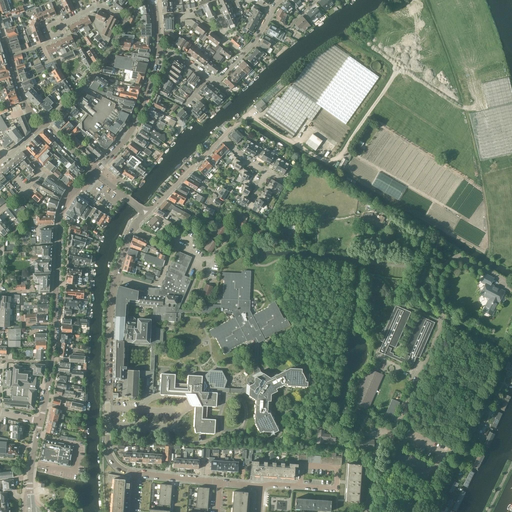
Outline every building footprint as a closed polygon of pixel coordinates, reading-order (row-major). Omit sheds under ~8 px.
[(6,18),(18,14),(21,13),(25,12),(23,6),(18,8),(9,11),(5,0),(0,0),(0,12),(0,14),(5,13),(6,18)] [(115,0),(113,4),(114,6),(121,11),(125,6),(124,6),(118,1),(116,0),(115,0)] [(289,0),(289,1),(296,9),(298,7),(297,5),(302,1),(301,0),(289,0)] [(334,4),(334,3),(336,2),(334,0),(332,0),(332,1),(330,0),(321,0),(318,3),(326,11),(334,4)] [(281,6),(279,9),(288,14),(290,14),(292,12),(291,11),(294,9),(287,1),(281,6)] [(51,8),(47,10),(50,18),(56,15),(52,4),(53,3),(52,2),(49,4),(51,8)] [(210,2),(203,5),(206,12),(212,10),(211,7),(212,7),(210,2)] [(66,11),(61,13),(62,16),(75,10),(72,3),(64,7),(66,11)] [(220,6),(222,11),(230,8),(228,3),(220,6)] [(254,12),(253,14),(261,19),(264,14),(259,11),(260,8),(255,5),(255,6),(253,5),(251,10),(254,12)] [(41,7),(38,8),(43,20),(50,18),(47,10),(43,12),(41,7)] [(34,15),(32,20),(40,23),(40,21),(43,20),(38,8),(35,9),(37,14),(34,15)] [(232,13),(230,8),(222,11),(224,16),(232,13)] [(312,9),(306,13),(313,21),(313,20),(316,17),(318,19),(322,15),(317,8),(313,11),(312,9)] [(288,14),(279,9),(276,15),(277,16),(276,19),(284,23),(285,20),(288,14)] [(212,10),(206,12),(210,22),(215,19),(214,17),(216,16),(214,12),(213,12),(212,10)] [(99,11),(97,14),(95,19),(104,23),(106,24),(109,17),(107,16),(107,15),(99,11)] [(224,16),(226,22),(235,18),(232,13),(224,16)] [(258,23),(261,19),(253,14),(251,17),(250,16),(249,18),(258,23)] [(16,18),(19,17),(18,15),(11,17),(2,20),(4,25),(15,21),(14,19),(16,18)] [(114,31),(119,21),(116,19),(116,18),(110,15),(109,17),(106,24),(101,34),(102,35),(101,36),(99,34),(104,43),(107,46),(110,38),(113,31),(114,31)] [(141,24),(141,25),(143,25),(151,24),(150,15),(141,17),(141,21),(143,20),(143,24),(141,24)] [(174,15),(163,15),(163,22),(164,22),(164,30),(164,31),(174,30),(177,30),(177,28),(174,28),(174,15)] [(88,16),(82,19),(88,32),(91,30),(88,25),(92,23),(88,16)] [(295,24),(299,29),(302,27),(305,31),(310,26),(302,17),(297,21),(298,22),(295,24)] [(237,23),(235,18),(226,22),(230,29),(235,27),(234,24),(237,23)] [(249,21),(248,24),(255,28),(258,23),(249,18),(248,20),(249,21)] [(75,23),(79,29),(83,27),(86,33),(87,35),(90,34),(88,32),(82,19),(75,23)] [(25,30),(27,33),(40,28),(39,26),(40,23),(32,20),(29,26),(30,28),(25,30)] [(69,26),(73,33),(76,39),(78,37),(75,32),(79,29),(75,23),(69,26)] [(6,30),(8,38),(17,36),(19,36),(17,30),(22,28),(24,34),(25,33),(24,27),(22,24),(16,26),(16,27),(6,30)] [(151,36),(151,24),(143,25),(141,25),(137,25),(137,27),(138,28),(141,28),(141,36),(151,36)] [(200,24),(199,25),(195,30),(201,35),(199,38),(201,40),(205,35),(206,35),(204,33),(207,29),(200,24)] [(255,28),(248,24),(246,26),(244,25),(241,30),(246,33),(248,30),(253,33),(255,28)] [(267,30),(265,34),(272,38),(273,36),(279,39),(283,32),(271,25),(268,31),(267,30)] [(33,34),(34,38),(42,35),(40,28),(27,33),(28,36),(33,34)] [(174,34),(174,30),(164,31),(164,38),(168,38),(172,42),(173,42),(175,43),(179,38),(174,34)] [(235,45),(242,35),(235,30),(234,31),(235,33),(236,33),(237,33),(236,34),(239,37),(238,38),(235,35),(230,41),(235,45)] [(201,40),(204,42),(207,38),(212,42),(216,36),(211,32),(207,37),(205,35),(201,40)] [(107,46),(104,43),(99,34),(94,38),(98,42),(97,43),(104,50),(107,46)] [(175,44),(176,45),(181,49),(186,42),(190,36),(188,34),(184,40),(180,37),(179,38),(175,43),(175,44)] [(45,42),(42,35),(34,38),(36,42),(31,44),(32,47),(45,42)] [(71,35),(65,38),(68,45),(72,43),(74,49),(77,48),(71,35)] [(134,38),(134,35),(122,35),(122,37),(121,43),(121,44),(121,43),(124,43),(123,47),(132,48),(133,46),(133,44),(132,44),(131,43),(132,39),(133,39),(134,39),(134,38)] [(235,45),(238,48),(243,42),(241,40),(242,39),(244,40),(246,38),(242,35),(235,45)] [(262,44),(260,47),(268,52),(270,48),(269,47),(273,40),(264,35),(260,43),(262,44)] [(93,43),(88,36),(84,39),(85,41),(85,40),(89,46),(93,43)] [(216,36),(212,42),(217,46),(214,50),(216,52),(220,47),(218,45),(222,41),(216,36)] [(65,38),(58,41),(64,54),(67,53),(64,47),(68,45),(65,38)] [(134,43),(133,48),(150,50),(151,38),(144,38),(143,44),(145,44),(142,44),(142,42),(134,42),(134,43)] [(58,41),(52,44),(56,51),(59,49),(62,55),(64,54),(58,41)] [(181,49),(186,52),(193,43),(191,42),(189,43),(186,42),(181,49)] [(189,55),(191,56),(200,45),(199,43),(195,48),(192,46),(187,52),(190,55),(189,55)] [(52,53),(56,51),(52,44),(46,47),(51,60),(54,59),(52,53)] [(193,57),(196,59),(201,53),(197,49),(198,48),(200,49),(202,46),(200,45),(191,56),(193,58),(193,57)] [(268,122),(268,123),(275,128),(275,127),(292,138),(307,117),(312,121),(321,107),(346,124),(379,77),(333,45),(310,60),(292,87),(290,85),(280,99),(277,97),(262,118),(268,122)] [(220,47),(216,52),(216,53),(221,56),(223,54),(229,59),(233,54),(224,47),(223,49),(220,47)] [(89,71),(93,66),(83,48),(79,51),(82,56),(81,57),(89,71)] [(254,52),(252,54),(258,60),(259,60),(262,56),(264,57),(267,54),(261,49),(259,51),(256,48),(253,51),(254,52)] [(94,64),(99,58),(98,58),(92,49),(87,52),(94,64)] [(74,53),(75,53),(74,51),(73,51),(59,56),(61,61),(75,56),(74,53)] [(15,62),(16,66),(23,64),(21,60),(28,58),(26,52),(14,56),(15,62)] [(198,62),(200,63),(206,56),(207,54),(205,52),(204,54),(201,53),(196,59),(199,61),(198,62)] [(114,67),(133,71),(143,74),(145,74),(145,73),(145,74),(148,63),(149,56),(136,54),(132,53),(131,58),(116,56),(114,67)] [(206,67),(208,69),(215,74),(220,69),(213,63),(215,60),(220,63),(224,58),(221,56),(216,53),(206,67)] [(259,61),(259,60),(258,60),(252,54),(251,53),(247,57),(248,58),(247,59),(248,60),(246,62),(252,68),(260,60),(259,61)] [(210,59),(206,56),(200,63),(201,64),(202,64),(205,66),(210,59)] [(173,63),(182,70),(184,68),(183,67),(184,65),(176,59),(175,58),(174,60),(175,61),(173,63)] [(53,70),(59,68),(55,61),(46,65),(45,65),(45,67),(44,68),(45,70),(48,71),(48,68),(51,67),(53,70)] [(247,75),(252,69),(244,61),(239,66),(246,74),(247,75)] [(29,62),(23,64),(16,66),(19,75),(25,73),(24,69),(26,68),(31,67),(29,62)] [(179,74),(182,70),(173,63),(172,65),(173,65),(171,68),(179,74)] [(0,75),(9,73),(7,64),(0,66),(0,75)] [(237,70),(235,72),(241,79),(246,74),(239,66),(237,68),(236,69),(237,70)] [(103,72),(100,72),(100,75),(110,77),(110,74),(112,74),(113,68),(104,67),(103,72)] [(54,77),(55,78),(62,73),(59,68),(51,72),(48,73),(49,75),(52,74),(54,77)] [(171,70),(169,72),(177,78),(180,75),(179,74),(171,68),(170,69),(171,70)] [(133,71),(131,79),(136,80),(135,83),(141,85),(143,80),(145,74),(143,74),(133,71)] [(178,79),(177,78),(169,72),(169,73),(168,74),(169,75),(167,77),(175,83),(178,79)] [(241,79),(235,72),(233,74),(232,74),(230,75),(229,77),(236,84),(241,79)] [(13,85),(9,73),(0,75),(0,82),(5,81),(6,85),(4,87),(5,89),(9,88),(9,86),(13,85)] [(30,76),(28,77),(27,73),(25,73),(19,75),(21,82),(29,79),(31,78),(34,77),(36,76),(36,75),(34,76),(33,75),(30,76)] [(62,73),(54,77),(55,78),(56,80),(54,81),(56,84),(58,83),(58,82),(61,80),(65,78),(62,73)] [(191,84),(198,75),(196,74),(195,75),(193,73),(187,81),(191,84)] [(108,82),(98,75),(95,80),(100,84),(105,87),(108,82)] [(201,79),(198,77),(199,76),(198,75),(191,84),(195,87),(201,79)] [(224,82),(231,89),(236,84),(229,77),(224,82)] [(511,93),(508,77),(482,84),(487,109),(511,103),(511,93)] [(166,78),(164,83),(175,91),(176,89),(174,88),(176,86),(166,78)] [(69,94),(74,91),(66,79),(54,88),(58,93),(61,90),(64,87),(69,94)] [(24,90),(33,85),(31,80),(21,84),(24,90)] [(97,89),(100,84),(95,80),(88,89),(102,96),(116,103),(123,105),(134,107),(136,102),(123,99),(119,98),(112,95),(113,93),(112,93),(113,89),(108,87),(107,88),(105,93),(97,89)] [(254,106),(260,113),(268,106),(265,104),(285,85),(282,81),(261,100),(254,106)] [(164,83),(161,87),(169,92),(170,90),(174,93),(175,91),(164,83)] [(130,86),(128,93),(138,95),(141,86),(135,84),(134,87),(130,86)] [(205,84),(200,90),(204,94),(206,92),(209,94),(214,87),(211,84),(210,86),(208,84),(207,86),(205,84)] [(15,89),(13,85),(9,86),(9,88),(5,89),(2,90),(0,90),(0,94),(0,95),(3,94),(3,93),(8,91),(8,92),(15,90),(14,89),(15,89)] [(214,87),(209,94),(205,98),(208,100),(209,98),(210,98),(212,96),(214,98),(219,93),(216,90),(217,89),(214,87)] [(28,97),(30,99),(37,93),(36,93),(39,90),(37,88),(35,91),(32,88),(27,93),(26,94),(26,95),(28,97)] [(158,93),(169,98),(171,94),(169,93),(165,91),(164,90),(161,88),(158,93)] [(8,91),(3,93),(3,94),(0,95),(1,97),(0,96),(0,99),(4,97),(6,97),(7,98),(12,96),(16,94),(15,90),(8,92),(8,91)] [(136,100),(138,95),(128,93),(124,92),(117,90),(116,95),(136,100)] [(189,95),(185,92),(181,90),(179,92),(181,93),(180,93),(184,96),(183,96),(186,99),(189,95)] [(38,106),(40,104),(44,100),(37,93),(30,99),(31,99),(30,100),(32,102),(33,101),(35,104),(34,104),(37,106),(38,106)] [(221,101),(223,102),(227,97),(223,94),(222,95),(219,93),(214,98),(212,100),(218,105),(221,101)] [(6,100),(6,102),(17,99),(16,94),(12,96),(7,98),(6,97),(4,97),(0,99),(0,101),(6,100)] [(79,100),(87,106),(93,97),(86,94),(84,97),(82,96),(79,100)] [(152,106),(164,112),(167,106),(160,103),(162,98),(157,95),(152,106)] [(91,139),(92,137),(97,132),(100,128),(103,125),(105,127),(104,127),(107,129),(109,131),(116,137),(126,125),(131,115),(120,112),(121,111),(115,108),(116,103),(102,96),(100,100),(93,97),(87,106),(91,109),(81,120),(79,118),(79,119),(78,118),(77,120),(80,122),(76,127),(91,139)] [(47,97),(44,100),(40,104),(47,112),(52,108),(51,106),(54,103),(47,97)] [(18,98),(17,99),(6,102),(8,107),(19,103),(18,98)] [(206,105),(207,104),(202,99),(196,105),(203,112),(208,107),(206,105)] [(123,105),(116,103),(115,108),(121,111),(120,112),(131,115),(134,107),(123,105)] [(511,103),(469,114),(480,161),(511,153),(511,103)] [(179,106),(175,104),(170,109),(173,112),(179,106)] [(67,111),(71,114),(75,117),(77,115),(77,114),(79,112),(73,105),(67,111)] [(196,105),(190,112),(192,113),(190,115),(193,118),(195,116),(197,118),(200,116),(201,116),(202,116),(203,115),(203,114),(202,113),(203,112),(196,105)] [(151,109),(148,115),(157,119),(158,116),(163,118),(164,116),(151,109)] [(183,109),(176,116),(180,119),(177,122),(182,128),(184,129),(187,126),(185,125),(186,124),(185,123),(187,121),(184,119),(188,115),(183,109)] [(3,113),(0,114),(0,128),(3,134),(5,136),(8,134),(16,145),(24,137),(19,130),(22,128),(21,126),(20,126),(20,125),(19,125),(17,119),(16,118),(12,120),(8,111),(3,113)] [(30,130),(28,126),(24,115),(18,118),(18,119),(17,119),(19,125),(20,125),(20,126),(21,126),(22,128),(26,136),(30,132),(30,131),(30,130)] [(154,121),(158,122),(159,120),(157,119),(148,115),(145,120),(153,124),(154,121)] [(64,118),(62,116),(54,123),(54,124),(54,125),(59,129),(65,123),(63,121),(64,118)] [(172,128),(176,122),(170,119),(167,125),(172,128)] [(62,132),(65,136),(75,126),(70,120),(60,130),(62,132)] [(159,120),(158,122),(156,125),(158,126),(158,129),(164,128),(166,124),(159,121),(159,120)] [(141,128),(151,135),(153,133),(154,133),(155,132),(154,129),(153,130),(153,129),(153,128),(151,127),(144,123),(141,128)] [(109,131),(107,129),(104,127),(105,127),(103,125),(101,128),(105,131),(104,133),(107,135),(106,137),(113,141),(116,137),(109,131)] [(71,133),(75,137),(81,131),(76,127),(71,133)] [(243,136),(236,129),(234,129),(233,131),(233,133),(229,137),(236,144),(243,136)] [(60,150),(61,149),(61,148),(46,132),(44,130),(39,134),(48,145),(49,144),(54,149),(55,149),(58,152),(59,150),(60,150)] [(141,130),(137,135),(147,141),(148,140),(158,147),(161,142),(153,136),(151,135),(150,137),(141,130)] [(105,149),(106,149),(109,146),(105,143),(106,141),(102,136),(100,134),(97,132),(92,137),(105,149)] [(161,135),(155,132),(154,133),(153,133),(151,135),(153,136),(161,142),(163,144),(165,140),(164,135),(161,135)] [(109,146),(113,141),(106,137),(107,135),(104,133),(102,136),(106,141),(105,143),(109,146)] [(5,136),(2,138),(5,142),(1,145),(5,149),(6,148),(8,151),(12,148),(16,145),(8,134),(5,136)] [(315,151),(317,148),(322,141),(312,134),(305,144),(315,151)] [(39,145),(42,148),(43,146),(42,145),(43,144),(38,140),(40,138),(37,135),(37,136),(36,137),(32,140),(38,146),(39,145)] [(147,142),(147,141),(137,135),(136,137),(133,141),(143,148),(144,148),(145,148),(146,146),(147,146),(149,143),(147,142)] [(82,143),(80,142),(80,141),(80,142),(76,137),(71,142),(74,145),(75,144),(77,146),(76,147),(79,150),(84,145),(82,143)] [(35,148),(38,151),(42,148),(39,145),(38,146),(32,140),(29,143),(35,149),(35,148)] [(242,151),(249,155),(255,143),(254,142),(253,144),(247,141),(242,151)] [(83,151),(94,162),(99,158),(93,152),(93,153),(92,152),(96,147),(91,142),(83,151)] [(26,147),(31,153),(34,156),(38,151),(35,148),(35,149),(29,143),(26,146),(26,147)] [(137,155),(141,150),(132,143),(128,148),(137,155)] [(222,143),(218,147),(224,154),(229,149),(222,143)] [(256,144),(255,143),(249,155),(253,157),(254,156),(257,158),(262,149),(255,145),(256,144)] [(42,148),(38,151),(34,156),(39,162),(43,166),(53,154),(50,151),(52,150),(46,144),(43,146),(42,148)] [(97,147),(93,152),(99,158),(103,153),(97,147)] [(213,151),(220,158),(224,154),(218,147),(213,151)] [(260,159),(265,162),(272,150),(271,150),(270,151),(264,148),(258,156),(261,158),(260,159)] [(121,155),(125,158),(126,159),(129,161),(133,156),(130,154),(131,153),(126,150),(121,155)] [(273,151),(272,150),(265,162),(269,164),(270,163),(273,165),(278,156),(277,155),(278,153),(273,150),(273,151)] [(211,161),(212,162),(215,165),(217,163),(216,162),(220,158),(213,151),(210,155),(213,158),(211,161)] [(17,156),(23,164),(26,167),(28,166),(23,160),(27,157),(22,152),(17,156)] [(23,164),(17,156),(11,161),(16,166),(19,163),(21,166),(23,164)] [(121,173),(125,168),(125,167),(128,163),(129,161),(126,159),(125,158),(124,159),(121,156),(109,168),(118,176),(121,173)] [(129,161),(128,163),(132,165),(133,167),(144,174),(147,170),(140,164),(141,163),(135,158),(133,156),(129,161)] [(235,159),(236,159),(236,158),(234,156),(233,156),(232,158),(233,158),(231,160),(230,159),(226,163),(227,165),(231,162),(233,163),(235,159)] [(275,170),(279,172),(286,161),(285,160),(284,162),(278,158),(273,167),(275,168),(275,170)] [(499,163),(499,161),(498,160),(498,159),(497,159),(496,158),(494,158),(492,158),(491,159),(489,161),(489,162),(489,163),(489,165),(490,166),(491,167),(492,168),(494,168),(495,168),(496,168),(498,167),(499,165),(499,164),(499,163)] [(238,172),(241,173),(243,169),(244,168),(241,166),(243,163),(242,164),(240,162),(240,161),(236,159),(235,159),(233,163),(232,165),(233,167),(239,171),(238,172)] [(205,160),(201,164),(210,173),(214,168),(215,170),(217,167),(215,165),(212,162),(210,164),(205,160)] [(16,166),(11,161),(6,166),(13,174),(15,172),(13,169),(16,166)] [(44,166),(52,173),(57,168),(48,161),(44,166)] [(287,161),(286,161),(279,172),(284,175),(284,174),(287,175),(292,166),(286,163),(287,161)] [(75,162),(72,165),(68,169),(78,177),(84,171),(75,162)] [(32,163),(28,166),(26,167),(29,171),(27,172),(31,177),(37,172),(35,169),(36,168),(32,163)] [(61,170),(60,171),(64,174),(65,175),(73,182),(75,179),(78,177),(68,169),(61,163),(59,165),(60,166),(58,168),(61,170)] [(208,174),(210,173),(201,164),(197,169),(206,178),(209,175),(208,174)] [(13,174),(6,166),(1,170),(5,175),(9,173),(11,175),(13,174)] [(53,174),(59,179),(63,175),(61,174),(62,174),(60,172),(60,171),(61,170),(58,168),(53,174)] [(132,180),(136,175),(129,170),(128,170),(128,169),(125,168),(121,173),(132,180)] [(248,171),(243,169),(241,173),(240,175),(241,178),(242,179),(241,182),(243,183),(245,181),(245,182),(248,183),(249,183),(253,176),(250,174),(251,173),(250,173),(250,174),(247,172),(248,171)] [(63,175),(59,179),(65,183),(69,186),(73,182),(65,175),(64,174),(60,171),(60,172),(62,174),(61,174),(63,175)] [(207,183),(209,181),(194,172),(189,176),(200,183),(202,180),(207,183)] [(48,176),(41,185),(61,196),(62,196),(66,189),(48,176)] [(196,190),(198,187),(199,185),(188,178),(183,183),(196,190)] [(266,186),(264,189),(270,192),(271,190),(273,191),(276,190),(277,188),(280,190),(281,191),(283,187),(282,186),(271,179),(271,180),(272,180),(270,183),(269,182),(267,187),(266,186)] [(245,182),(245,181),(243,183),(244,184),(241,190),(242,193),(243,194),(247,196),(252,188),(251,188),(251,189),(248,187),(250,184),(249,183),(248,183),(245,182)] [(61,196),(41,185),(36,182),(32,186),(37,191),(43,196),(45,193),(52,197),(60,200),(61,196)] [(176,190),(186,196),(190,189),(185,187),(182,184),(180,186),(176,190)] [(227,199),(229,197),(231,193),(226,190),(223,188),(218,197),(225,201),(227,198),(227,199)] [(263,201),(264,199),(265,200),(268,199),(272,193),(270,192),(264,189),(260,196),(259,195),(257,198),(263,201)] [(176,190),(172,195),(179,198),(177,202),(182,205),(187,196),(186,196),(176,190)] [(49,196),(43,196),(37,191),(32,197),(38,203),(41,199),(48,200),(49,196)] [(245,209),(247,210),(251,202),(249,200),(251,197),(250,197),(250,198),(247,196),(243,194),(240,199),(241,202),(246,205),(246,206),(246,207),(245,209)] [(86,221),(89,216),(93,208),(87,205),(88,204),(89,202),(78,195),(77,197),(76,197),(65,214),(72,218),(71,223),(73,224),(74,222),(75,220),(78,216),(80,217),(86,221)] [(172,195),(167,199),(174,204),(176,202),(177,202),(179,198),(172,195)] [(27,201),(23,196),(18,200),(22,205),(27,201)] [(47,207),(56,210),(59,201),(51,198),(50,198),(47,207)] [(254,203),(251,202),(247,210),(249,212),(250,209),(251,209),(253,206),(258,209),(261,208),(265,202),(263,201),(257,198),(254,203)] [(26,209),(22,205),(18,200),(10,207),(17,216),(26,209)] [(166,201),(158,209),(166,213),(167,213),(168,211),(174,215),(187,222),(191,215),(182,210),(175,207),(172,205),(166,201)] [(206,206),(204,212),(212,216),(215,210),(206,206)] [(46,215),(55,215),(56,210),(47,207),(47,208),(44,208),(43,208),(39,207),(39,209),(43,210),(43,211),(47,212),(46,215)] [(94,207),(93,208),(89,216),(93,219),(99,210),(94,207)] [(173,217),(174,215),(168,211),(167,213),(166,213),(158,209),(154,213),(163,218),(165,216),(166,217),(169,216),(170,215),(173,217)] [(93,219),(98,222),(98,223),(104,214),(99,210),(93,219)] [(111,218),(104,214),(98,223),(98,222),(97,224),(102,227),(106,221),(109,223),(110,220),(111,218)] [(54,224),(55,216),(44,217),(44,215),(36,215),(36,219),(33,219),(34,225),(36,225),(54,224)] [(236,215),(233,222),(242,227),(246,221),(236,215)] [(155,217),(147,224),(154,230),(161,223),(155,217)] [(222,237),(228,227),(222,223),(216,232),(222,237)] [(4,236),(7,234),(11,231),(9,228),(11,226),(9,224),(7,226),(0,231),(4,236)] [(70,232),(72,232),(89,237),(89,236),(88,234),(87,234),(87,233),(79,231),(80,228),(78,227),(72,225),(70,232)] [(250,232),(260,237),(264,231),(254,225),(250,232)] [(280,233),(279,236),(295,238),(296,230),(281,228),(281,227),(277,226),(277,233),(280,233)] [(40,243),(52,243),(53,228),(40,229),(40,243)] [(71,247),(76,248),(78,249),(82,249),(83,250),(84,246),(83,246),(88,247),(90,241),(90,240),(90,239),(91,238),(89,237),(72,232),(72,235),(70,234),(68,245),(71,245),(71,247)] [(138,243),(140,238),(134,235),(132,241),(138,243)] [(145,246),(148,248),(153,250),(154,247),(150,246),(149,246),(146,244),(148,242),(140,238),(138,243),(145,247),(145,246)] [(211,239),(204,249),(210,253),(217,244),(211,239)] [(132,241),(129,247),(147,253),(148,248),(149,249),(157,252),(153,250),(148,248),(145,246),(145,247),(138,243),(132,241)] [(42,259),(52,259),(52,246),(32,247),(33,256),(38,255),(38,257),(38,258),(42,258),(42,259)] [(73,260),(76,260),(77,253),(81,254),(82,249),(78,249),(76,248),(71,247),(70,252),(69,260),(73,261),(73,260)] [(137,254),(145,257),(145,254),(129,248),(127,254),(136,257),(137,254)] [(134,399),(135,399),(135,398),(135,397),(138,397),(139,377),(150,377),(149,389),(160,390),(160,394),(185,396),(190,405),(195,406),(194,428),(195,428),(196,433),(199,432),(201,432),(201,433),(215,434),(216,419),(207,419),(207,411),(207,406),(216,407),(217,392),(215,392),(224,392),(225,392),(228,392),(229,392),(249,394),(249,395),(256,400),(256,404),(255,404),(255,408),(256,408),(255,414),(254,417),(255,417),(255,422),(260,433),(264,431),(272,432),(271,432),(273,431),(274,433),(279,430),(278,428),(277,425),(276,425),(273,419),(274,419),(272,416),(270,412),(268,413),(267,411),(268,411),(271,401),(271,394),(277,391),(276,389),(285,384),(287,384),(287,386),(292,386),(295,387),(295,386),(302,386),(302,387),(305,387),(308,387),(308,382),(305,381),(306,380),(306,379),(306,380),(306,379),(303,373),(302,373),(302,369),(290,368),(286,370),(286,369),(283,371),(283,372),(277,374),(274,375),(274,376),(271,378),(264,373),(262,374),(257,365),(258,364),(259,343),(265,340),(264,338),(290,325),(287,319),(286,320),(285,318),(283,319),(274,301),(270,304),(270,305),(268,306),(269,307),(252,316),(250,310),(250,307),(250,300),(249,300),(250,271),(244,271),(244,272),(242,271),(241,274),(222,273),(222,277),(221,277),(221,279),(223,279),(223,290),(224,290),(224,299),(221,299),(221,305),(205,304),(204,311),(178,309),(191,279),(184,276),(192,257),(178,251),(173,262),(172,261),(160,289),(145,287),(145,289),(144,292),(119,286),(117,294),(116,298),(117,298),(116,299),(116,300),(116,310),(115,318),(113,318),(113,321),(115,321),(115,329),(114,340),(114,359),(113,380),(123,380),(122,390),(122,396),(127,396),(129,397),(130,397),(130,398),(130,399),(131,399),(132,399),(132,400),(133,399),(134,399)] [(81,254),(77,253),(76,260),(91,263),(93,256),(81,254)] [(146,254),(145,254),(145,257),(143,260),(155,264),(157,265),(162,267),(163,267),(165,261),(166,261),(159,258),(159,259),(146,254)] [(136,258),(127,255),(126,260),(134,263),(137,264),(142,265),(143,263),(136,261),(135,261),(136,258)] [(35,272),(43,272),(42,267),(44,267),(44,272),(51,271),(51,260),(42,260),(42,259),(42,258),(38,258),(38,257),(31,257),(32,261),(35,260),(35,272)] [(126,260),(124,265),(133,268),(136,269),(140,270),(140,268),(136,266),(137,264),(134,263),(126,260)] [(124,265),(123,271),(135,274),(136,269),(133,268),(124,265)] [(74,269),(70,269),(69,274),(81,276),(82,270),(80,270),(80,267),(74,266),(74,269)] [(34,273),(30,274),(26,274),(27,280),(30,280),(30,276),(34,276),(34,280),(40,279),(40,291),(40,293),(49,292),(49,290),(50,290),(51,273),(34,274),(34,273)] [(27,280),(26,274),(22,274),(22,276),(22,285),(16,285),(15,285),(16,290),(26,289),(26,285),(27,285),(27,280)] [(487,301),(482,311),(492,316),(498,304),(505,291),(491,284),(494,278),(485,274),(480,282),(485,285),(480,294),(486,298),(486,299),(486,300),(487,301)] [(69,275),(68,284),(83,286),(84,277),(69,275)] [(213,287),(212,287),(205,284),(202,295),(209,298),(213,287)] [(84,299),(85,290),(67,289),(66,295),(76,295),(76,298),(84,299)] [(74,300),(65,299),(64,308),(75,309),(80,309),(81,303),(87,304),(87,302),(82,302),(82,301),(74,300)] [(37,305),(24,305),(21,305),(21,311),(24,311),(24,309),(34,309),(34,308),(37,308),(38,314),(48,313),(48,304),(37,305)] [(410,312),(396,306),(380,341),(383,342),(379,352),(412,366),(417,357),(419,358),(434,323),(419,316),(405,351),(411,354),(409,357),(405,355),(404,359),(400,357),(400,358),(392,355),(393,354),(389,352),(391,348),(388,347),(389,344),(395,347),(410,312)] [(21,317),(21,321),(21,322),(37,321),(37,322),(47,322),(48,313),(38,314),(25,314),(21,315),(21,317)] [(77,318),(77,322),(77,325),(74,325),(74,326),(78,327),(79,325),(82,325),(81,327),(87,327),(87,326),(88,326),(88,319),(81,319),(81,318),(77,318)] [(14,329),(8,329),(8,332),(8,334),(8,336),(8,347),(20,347),(21,329),(14,329)] [(35,334),(35,341),(46,342),(47,333),(35,333),(35,334)] [(61,343),(62,343),(68,344),(69,338),(77,339),(77,337),(77,336),(72,335),(62,334),(61,343)] [(60,357),(66,358),(68,349),(72,350),(73,344),(68,344),(62,343),(60,357)] [(70,355),(69,362),(85,363),(86,356),(85,356),(85,352),(74,351),(74,355),(70,355)] [(377,372),(377,370),(381,362),(375,360),(371,369),(368,368),(352,403),(368,410),(383,375),(377,372)] [(59,362),(58,371),(69,372),(70,363),(59,362)] [(3,379),(2,387),(12,388),(11,399),(4,398),(3,407),(12,407),(12,406),(27,407),(27,409),(35,409),(37,389),(35,389),(36,384),(37,375),(33,375),(31,374),(31,371),(26,371),(22,370),(22,368),(22,366),(20,366),(20,364),(16,363),(16,366),(14,366),(13,370),(6,369),(6,380),(3,379)] [(32,365),(32,369),(34,369),(33,375),(37,375),(42,375),(44,375),(45,365),(34,364),(34,365),(32,365)] [(74,391),(71,391),(65,390),(64,396),(75,398),(76,392),(74,391)] [(510,396),(506,395),(500,409),(504,411),(510,396)] [(399,402),(392,399),(384,417),(391,420),(399,402)] [(82,411),(82,410),(84,404),(72,402),(67,401),(65,406),(71,408),(82,411)] [(51,411),(50,413),(59,415),(60,409),(52,407),(52,408),(51,408),(51,411)] [(503,413),(499,411),(492,426),(497,428),(503,413)] [(49,419),(49,420),(60,422),(61,418),(63,419),(64,417),(61,416),(59,415),(50,413),(50,416),(49,416),(48,419),(49,419)] [(48,423),(47,426),(61,429),(61,427),(60,426),(61,423),(60,422),(49,420),(48,420),(47,423),(48,423)] [(54,434),(55,430),(60,431),(61,429),(47,426),(47,428),(46,428),(45,431),(46,431),(46,432),(54,434)] [(324,433),(325,431),(325,430),(323,430),(323,427),(317,426),(316,429),(318,430),(317,444),(323,445),(323,440),(335,441),(336,435),(324,433)] [(496,434),(490,431),(483,445),(489,448),(496,434)] [(0,437),(0,452),(6,454),(6,453),(8,453),(8,454),(18,455),(19,447),(15,447),(15,444),(9,444),(9,445),(7,445),(8,439),(0,437)] [(64,444),(44,440),(41,460),(60,463),(60,464),(70,466),(73,446),(64,445),(64,444)] [(360,448),(374,448),(374,440),(360,440),(360,443),(356,443),(356,445),(360,445),(360,448)] [(214,458),(212,458),(209,457),(210,449),(206,449),(206,458),(209,458),(209,461),(209,462),(209,463),(210,463),(211,463),(211,470),(218,470),(218,461),(214,461),(214,458)] [(484,455),(479,453),(471,467),(477,470),(484,455)] [(199,460),(192,460),(192,469),(198,469),(198,464),(199,464),(201,463),(201,460),(200,458),(198,458),(199,458),(199,460)] [(294,478),(295,468),(284,467),(285,463),(281,463),(281,467),(276,467),(276,463),(273,462),(273,466),(268,466),(268,462),(264,462),(264,466),(259,465),(259,461),(252,461),(251,475),(294,478)] [(349,463),(346,502),(359,503),(362,464),(349,463)] [(476,472),(471,470),(463,485),(468,487),(476,472)] [(129,488),(130,478),(108,474),(108,482),(114,482),(111,511),(123,511),(125,488),(129,488)] [(3,491),(14,490),(13,479),(2,481),(0,481),(0,483),(2,483),(3,491)] [(466,492),(461,490),(452,509),(456,511),(466,492)] [(232,511),(246,511),(248,492),(234,491),(232,511)] [(9,511),(10,511),(10,508),(9,508),(8,499),(7,499),(7,496),(6,496),(6,493),(1,493),(1,494),(0,494),(0,511),(9,511)] [(295,509),(313,510),(314,499),(296,498),(295,509)] [(331,501),(314,499),(313,510),(331,511),(331,501)]
